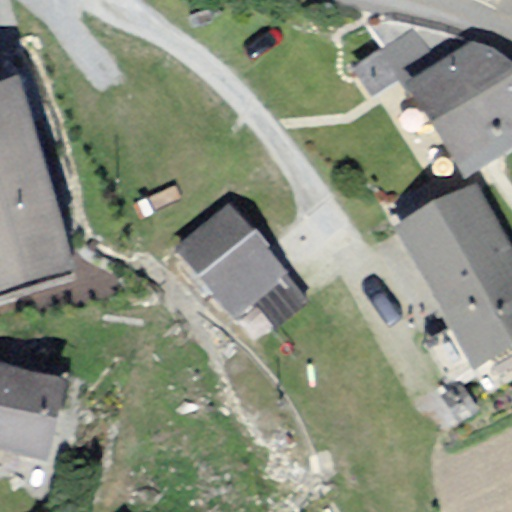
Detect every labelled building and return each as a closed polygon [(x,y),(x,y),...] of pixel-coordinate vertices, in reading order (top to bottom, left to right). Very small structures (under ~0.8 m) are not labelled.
[(511,64),(469,51),(437,74),(410,36),(357,74),(375,98),(400,80),(409,92),(469,174),(511,143),(511,64)] [(0,312),(80,289),(20,92),(0,98),(0,312)] [(511,349),(511,260),(474,193),(399,235),(476,370),(511,349)] [(285,278),(232,210),(174,255),(227,323),(285,278)] [(73,388),(0,369),(0,452),(53,465),(73,388)]
